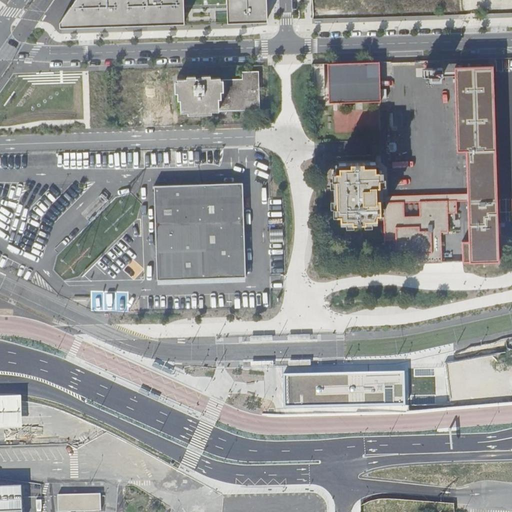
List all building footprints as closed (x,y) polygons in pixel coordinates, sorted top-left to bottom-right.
[(74,0),(59,21),(59,27),(184,23),(184,7),(227,5),(227,21),(267,20),(266,0),(74,0)] [(327,64),(329,103),(380,102),(379,62),(366,62),(366,57),(358,57),(358,62),(327,64)] [(462,262),(498,261),(498,251),(492,66),(455,67),(455,71),(455,72),(457,151),(466,150),(467,194),(467,200),(468,242),(462,242),(462,262)] [(427,68),(427,76),(431,76),(439,76),(442,76),(442,71),(442,68),(427,68)] [(179,112),(261,109),(260,69),(242,70),(243,74),(178,76),(179,112)] [(419,254),(419,264),(442,262),(441,235),(448,235),(447,213),(456,213),(456,201),(419,202),(420,216),(404,217),(403,202),(372,203),(372,197),(381,197),(381,171),(375,171),(375,162),(339,164),(339,172),(334,172),(335,215),(341,214),(341,223),(376,222),(376,220),(384,220),(384,240),(395,240),(396,254),(419,254)] [(153,187),(157,280),(248,276),(244,183),(153,187)] [(467,194),(382,197),(372,197),(372,203),(403,202),(419,202),(456,201),(467,200),(467,194)] [(511,365),(470,358),(447,361),(447,363),(451,391),(451,393),(452,403),(455,404),(456,403),(469,406),(472,423),(476,403),(491,401),(492,396),(502,397),(502,396),(507,397),(511,395),(511,365)] [(404,373),(285,375),(285,391),(286,410),(408,408),(408,373),(404,373)] [(0,396),(0,428),(22,428),(21,401),(21,396),(0,396)] [(22,511),(21,486),(0,486),(0,511),(22,511)] [(60,511),(101,511),(100,494),(57,495),(57,511),(60,511)]
